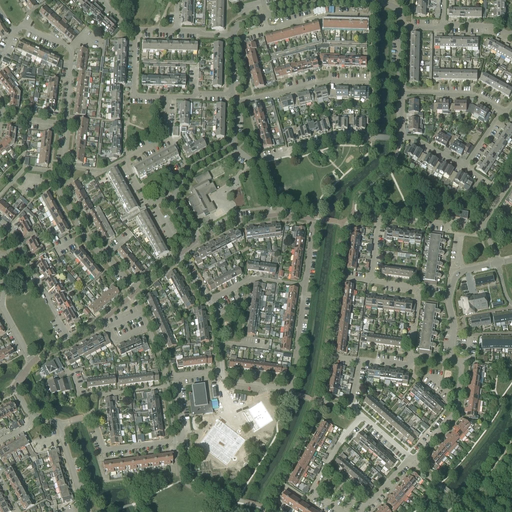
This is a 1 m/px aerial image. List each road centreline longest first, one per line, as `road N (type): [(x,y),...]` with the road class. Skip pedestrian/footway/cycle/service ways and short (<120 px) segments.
road 1 (residential): [(220,372),(176,378),(178,440),(103,449),(92,415)]
road 2 (residential): [(133,294),(85,238),(57,186),(64,124)]
road 3 (residential): [(235,103),(325,81),(398,82)]
road 4 (residential): [(64,124),(70,51),(14,29),(0,10)]
road 5 (residential): [(167,199),(146,201),(124,161),(165,138),(166,96)]
road 6 (residential): [(31,362),(2,306),(9,246),(0,238)]
road 7 (residential): [(263,16),(272,28),(322,15),(368,15),(371,2)]
road 8 (residential): [(362,416),(312,489),(341,511)]
road 9 (residential): [(254,162),(336,137),(375,137)]
road 10 (residential): [(195,241),(233,220),(313,218)]
